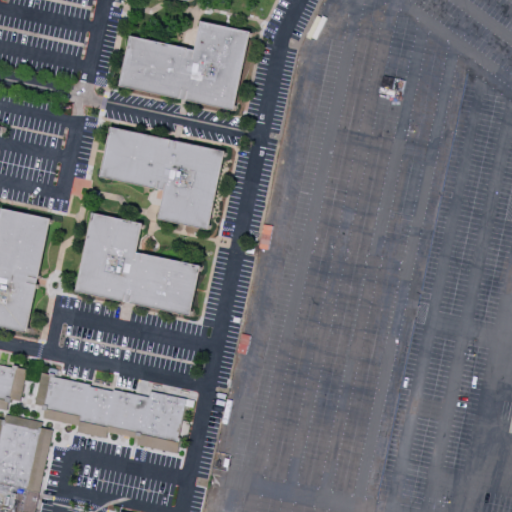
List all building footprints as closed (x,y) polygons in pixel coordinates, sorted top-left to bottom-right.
[(236,110),(124,86),(134,40),(198,54),(204,26),(251,36),(236,110)] [(210,230),(161,220),(167,194),(104,180),(114,131),(226,154),(210,230)] [(28,334),(0,328),(0,229),(4,211),(52,222),(28,334)] [(193,318),(79,294),(95,217),(143,227),(137,255),(204,269),(193,318)] [(0,364),(20,369),(9,403),(0,401),(0,364)] [(53,376),(45,421),(80,427),(80,435),(108,440),(109,434),(138,441),(138,445),(177,453),(189,398),(155,392),(152,396),(53,376)] [(0,511),(37,511),(55,431),(0,420),(0,511)]
